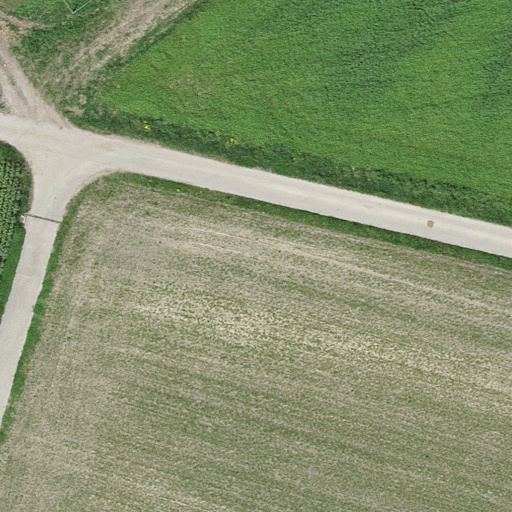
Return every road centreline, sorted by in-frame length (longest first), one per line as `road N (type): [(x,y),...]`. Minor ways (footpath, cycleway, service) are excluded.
road 1 (track): [(36,139),(511,247)]
road 2 (track): [(69,151),(0,400)]
